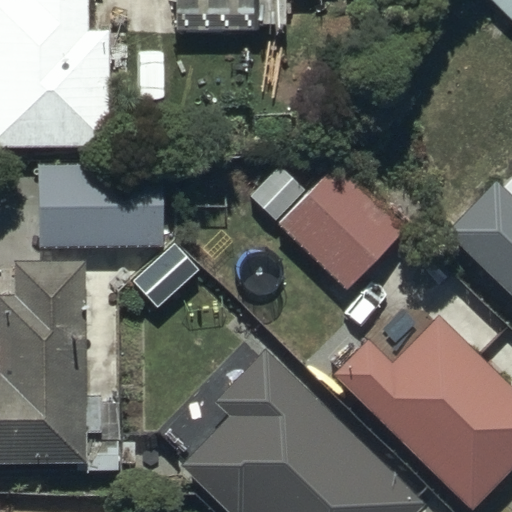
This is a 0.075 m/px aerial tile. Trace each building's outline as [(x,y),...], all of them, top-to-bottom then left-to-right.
[(0,0),(0,142),(106,142),(106,29),(82,29),(81,0),(0,0)] [(254,0),(170,0),(170,29),(255,29),(254,0)] [(511,28),(458,90),(511,137),(511,28)] [(36,160),(36,244),(158,245),(158,161),(36,160)] [(328,162),(275,222),(346,286),(400,226),(328,162)] [(511,189),(492,171),(437,230),(511,299),(511,189)] [(10,289),(0,288),(0,460),(74,461),(73,468),(120,468),(120,438),(83,437),(83,429),(95,429),(95,394),(82,394),(83,262),(10,261),(10,289)] [(366,335),(331,370),(467,504),(511,458),(511,389),(436,314),(391,360),(366,335)] [(220,413),(175,459),(229,511),(410,511),(419,504),(258,347),(206,400),(220,413)]
